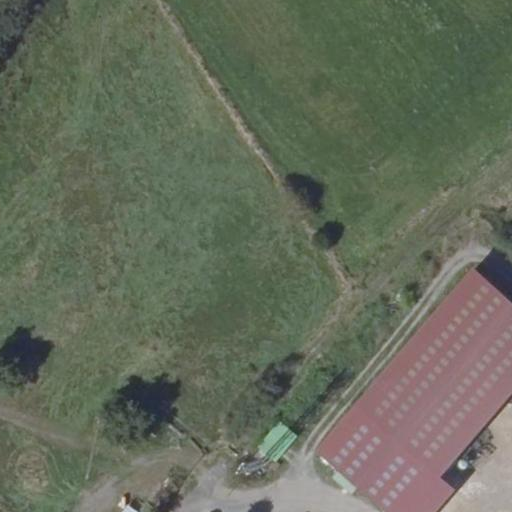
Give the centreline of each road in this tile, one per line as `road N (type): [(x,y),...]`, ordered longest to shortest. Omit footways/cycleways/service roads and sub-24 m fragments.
road 1 (track): [(511,156),(376,282),(180,502)]
road 2 (track): [(346,508),(180,502),(172,511)]
